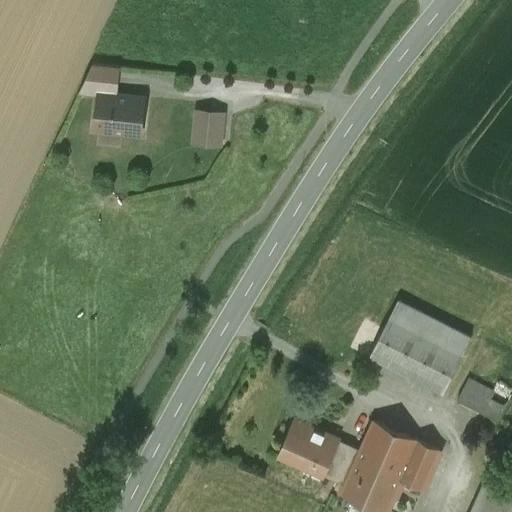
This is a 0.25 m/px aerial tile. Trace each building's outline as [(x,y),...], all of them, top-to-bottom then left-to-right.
[(119,66),(93,64),(80,92),(100,94),(100,92),(116,94),(119,66)] [(116,94),(100,92),(100,94),(96,130),(141,134),(144,97),(116,94)] [(223,114),(197,112),(194,142),(220,145),(223,114)] [(472,337),(398,300),(370,355),(444,392),(472,337)] [(493,391),(469,378),(458,399),(483,412),(493,391)] [(511,393),(511,387),(498,381),(493,391),(509,399),(511,393)] [(509,399),(493,391),(483,412),(499,420),(509,399)] [(339,439),(295,419),(279,453),(306,465),(307,463),(324,471),(323,472),(324,473),(339,440),(339,439)] [(418,439),(374,419),(360,450),(359,453),(402,474),(418,439)] [(440,448),(418,439),(402,474),(401,477),(423,487),(440,448)] [(360,450),(339,440),(324,473),(346,482),(359,453),(360,450)] [(402,474),(359,453),(346,482),(343,490),(387,510),(401,477),(402,474)] [(511,511),(511,476),(491,468),(471,511),(511,511)]
